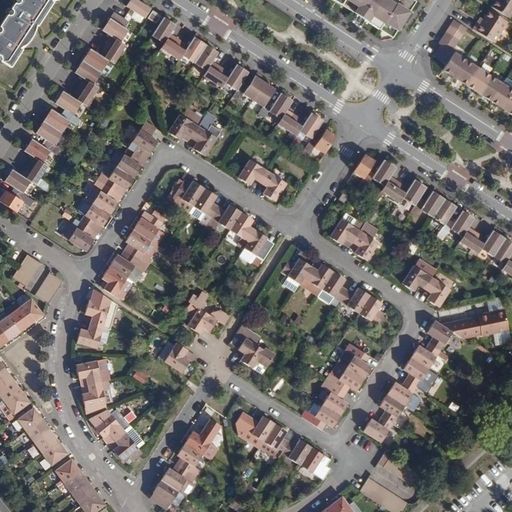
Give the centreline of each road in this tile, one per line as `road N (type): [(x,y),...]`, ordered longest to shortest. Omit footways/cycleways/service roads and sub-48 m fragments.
road 1 (residential): [(343,452),(345,434),(410,330),(409,311),(291,228)]
road 2 (residential): [(291,228),(169,157),(86,277)]
road 3 (residential): [(86,277),(67,326),(65,387),(80,431),(130,497)]
road 4 (residential): [(174,0),(364,122)]
road 5 (residential): [(364,122),(511,218)]
road 6 (residential): [(0,145),(94,0)]
road 7 (residential): [(511,144),(397,71)]
road 8 (residential): [(291,228),(364,122)]
